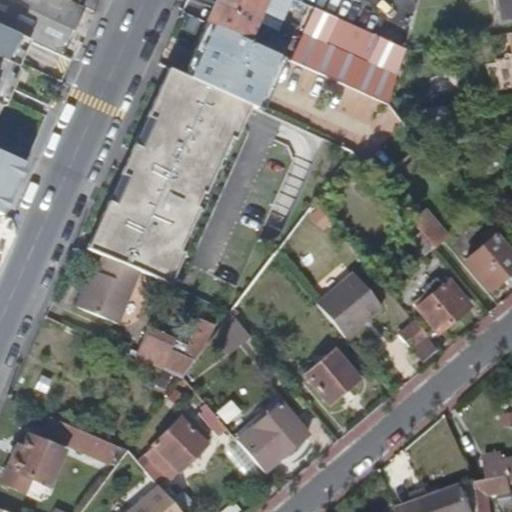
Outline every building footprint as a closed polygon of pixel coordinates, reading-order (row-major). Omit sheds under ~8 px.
[(64,51),(82,9),(60,0),(0,0),(0,27),(2,28),(4,25),(64,51)] [(279,30),(292,0),(195,0),(213,8),(206,23),(247,40),(256,20),(279,30)] [(511,0),(497,0),(499,17),(511,15),(511,0)] [(324,41),(336,16),(316,7),(304,32),(324,41)] [(247,40),(206,23),(193,51),(199,54),(188,77),(250,104),(256,107),(267,83),(273,86),(286,57),(247,40)] [(0,89),(23,38),(2,28),(0,27),(0,89)] [(397,74),(372,62),(324,41),(304,32),(292,60),(345,83),(363,91),(388,102),(397,74)] [(29,40),(23,38),(0,89),(6,92),(29,40)] [(397,74),(402,58),(399,55),(381,39),(372,62),(397,74)] [(431,67),(427,45),(400,50),(399,55),(402,58),(414,69),(431,67)] [(183,74),(188,77),(199,54),(193,51),(183,74)] [(511,85),(511,60),(505,62),(497,69),(501,87),(511,85)] [(182,74),(168,68),(147,116),(150,118),(164,86),(174,91),(182,74)] [(109,219),(95,251),(105,255),(140,270),(170,283),(183,252),(186,253),(203,210),(200,208),(206,193),(209,195),(232,137),(239,121),(243,123),(250,104),(188,77),(183,74),(182,74),(174,91),(164,86),(150,118),(147,116),(140,131),(147,134),(141,147),(138,145),(131,160),(134,162),(129,175),(125,174),(118,189),(122,190),(116,203),(113,202),(106,218),(109,219)] [(54,94),(59,83),(49,78),(44,90),(54,94)] [(267,83),(256,107),(262,110),(273,86),(267,83)] [(431,124),(427,109),(397,113),(410,128),(431,124)] [(237,139),(243,123),(239,121),(232,137),(237,139)] [(379,181),(422,143),(416,136),(373,174),(379,181)] [(125,174),(129,175),(134,162),(131,160),(138,145),(134,144),(122,172),(125,174)] [(13,192),(26,163),(0,151),(0,215),(2,217),(13,192)] [(214,197),(209,195),(206,193),(200,208),(203,210),(208,211),(214,197)] [(501,202),(511,215),(511,197),(510,195),(501,202)] [(88,248),(95,251),(109,219),(106,218),(113,202),(109,200),(88,248)] [(449,239),(424,210),(412,221),(421,232),(435,248),(436,250),(449,239)] [(435,248),(421,232),(410,242),(423,258),(435,248)] [(511,272),(511,251),(498,235),(465,262),(490,292),(511,272)] [(186,253),(183,252),(170,283),(178,286),(190,255),(186,253)] [(115,326),(140,270),(105,255),(97,274),(89,292),(84,290),(76,308),(115,326)] [(89,292),(97,274),(92,272),(84,290),(89,292)] [(345,339),(381,310),(353,275),(316,305),(345,339)] [(469,309),(461,300),(465,296),(451,280),(443,287),(439,283),(415,304),(439,334),(469,309)] [(236,318),(232,313),(224,323),(236,337),(245,329),(236,318)] [(206,348),(216,325),(202,319),(177,374),(184,377),(206,348)] [(429,337),(416,321),(406,329),(402,325),(396,330),(413,351),(429,337)] [(163,368),(176,339),(147,325),(134,355),(163,368)] [(331,404),(360,380),(335,351),(306,376),(331,404)] [(265,473),(309,436),(283,403),(238,441),(265,473)] [(220,420),(208,405),(203,409),(205,412),(203,415),(212,427),(220,420)] [(180,474),(208,446),(181,418),(154,445),(156,446),(147,455),(169,478),(171,480),(179,472),(180,474)] [(228,430),(220,420),(212,427),(221,436),(228,430)] [(103,439),(67,423),(62,434),(78,441),(76,446),(96,455),(103,439)] [(44,498),(65,451),(29,435),(22,452),(14,470),(7,467),(1,479),(44,498)] [(14,470),(22,452),(15,449),(7,467),(14,470)] [(169,478),(147,455),(139,463),(160,488),(169,478)] [(511,476),(510,477),(479,482),(484,511),(494,511),(492,496),(511,492),(511,476)] [(180,511),(160,488),(131,511),(180,511)] [(473,511),(466,489),(403,511),(473,511)]
